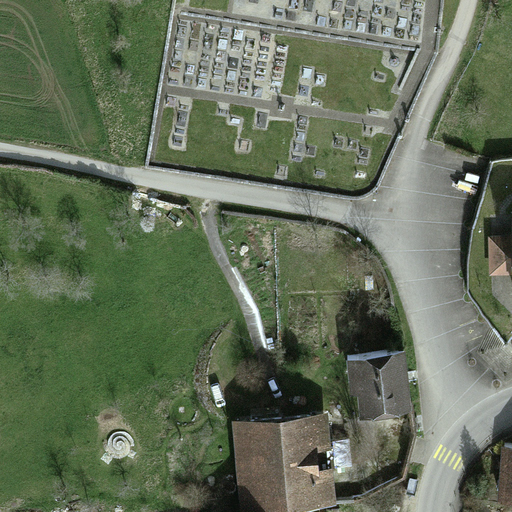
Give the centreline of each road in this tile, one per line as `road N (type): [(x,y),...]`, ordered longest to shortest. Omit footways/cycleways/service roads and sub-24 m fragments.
road 1 (residential): [(467,432),(416,332),(382,223),(403,137),(466,0)]
road 2 (track): [(382,223),(0,150)]
